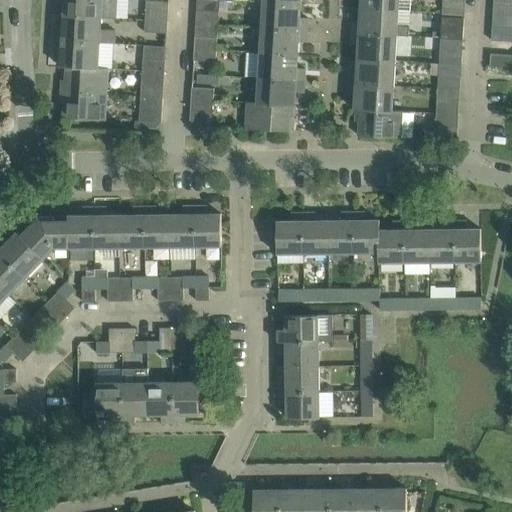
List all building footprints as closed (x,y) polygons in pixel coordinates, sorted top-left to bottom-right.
[(118,0),(57,0),(57,2),(65,2),(64,15),(101,18),(117,18),(118,0)] [(197,0),(197,10),(220,11),(220,0),(197,0)] [(399,10),(399,0),(361,0),(361,8),(399,10)] [(168,21),(169,2),(147,1),(146,20),(168,21)] [(301,17),(301,4),(263,2),(262,27),(308,30),(309,18),(301,17)] [(493,15),(511,16),(511,3),(494,3),(493,15)] [(352,21),(352,32),(398,35),(409,36),(409,25),(398,25),(399,10),(361,8),(361,21),(352,21)] [(101,28),(101,18),(64,15),(64,29),(56,28),(55,40),(100,43),(100,42),(116,43),(116,30),(101,28)] [(463,39),(464,17),(443,15),(442,32),(433,32),(433,37),(463,39)] [(511,27),(511,16),(493,15),(492,27),(511,27)] [(167,33),(168,21),(146,20),(145,32),(167,33)] [(307,42),(308,30),(262,27),(260,52),(298,55),(299,41),(307,42)] [(396,61),(398,35),(352,32),(351,44),(359,45),(358,58),(396,61)] [(196,36),(195,48),(217,49),(217,44),(218,37),(196,36)] [(462,50),(463,39),(433,37),(441,37),(440,49),(462,50)] [(98,67),(98,66),(100,43),(55,40),(54,52),(62,53),(61,67),(67,67),(67,66),(98,67)] [(195,48),(194,60),(216,61),(217,49),(195,48)] [(297,68),(298,55),(260,52),(259,78),(305,81),(306,68),(297,68)] [(511,54),(491,53),(490,66),(511,66),(511,54)] [(394,86),(396,61),(358,58),(357,71),(349,71),(349,83),(394,86)] [(165,72),(165,60),(143,59),(143,70),(165,72)] [(198,73),(218,74),(218,66),(199,65),(198,73)] [(109,67),(98,66),(98,67),(67,66),(67,67),(65,92),(107,94),(109,67)] [(142,82),(164,83),(165,72),(143,70),(142,82)] [(217,85),(218,74),(198,73),(198,83),(217,85)] [(461,89),(461,77),(439,77),(438,88),(461,89)] [(304,92),(305,81),(259,78),(257,102),(258,103),(290,104),(290,105),(295,106),(296,92),(304,92)] [(393,110),(394,86),(349,83),(348,95),(356,95),(355,109),(360,110),(360,109),(392,111),(393,110)] [(192,99),(213,100),(214,89),(193,87),(192,99)] [(460,101),(461,89),(438,88),(438,100),(460,101)] [(105,120),(107,94),(65,92),(63,118),(105,120)] [(162,123),(163,97),(141,96),(140,109),(140,121),(162,123)] [(192,99),(190,126),(211,127),(213,100),(192,99)] [(258,103),(257,102),(248,101),(246,129),(289,131),(290,105),(290,104),(258,103)] [(403,111),(393,110),(392,111),(360,109),(360,110),(359,135),(401,138),(403,111)] [(457,140),(458,128),(436,127),(435,139),(457,140)] [(171,246),(170,214),(157,214),(157,206),(145,207),(146,247),(171,246)] [(171,246),(196,246),(195,206),(183,206),(184,214),(170,214),(171,246)] [(196,246),(222,246),(222,214),(208,214),(207,206),(195,206),(196,246)] [(69,247),(95,247),(95,207),(83,207),(83,215),(69,215),(69,221),(69,247)] [(120,247),(120,215),(107,215),(107,207),(95,207),(95,247),(120,247)] [(120,247),(146,247),(145,207),(133,207),(133,215),(120,215),(120,247)] [(329,252),(329,220),(315,221),(315,212),(303,213),(304,253),(329,252)] [(329,252),(354,252),(354,212),(342,212),(342,220),(329,220),(329,252)] [(379,230),(380,230),(380,220),(366,220),(366,212),(354,212),(354,252),(379,252),(379,230)] [(278,253),(304,253),(303,213),(291,213),(291,221),(277,221),(278,253)] [(69,247),(69,221),(43,221),(39,217),(32,225),(54,248),(69,247)] [(379,262),(405,262),(405,221),(393,222),(393,230),(380,230),(379,230),(379,252),(379,262)] [(430,261),(430,229),(417,229),(417,221),(405,221),(405,262),(430,261)] [(430,261),(456,261),(455,221),(443,221),(443,229),(430,229),(430,261)] [(456,261),(482,261),(481,229),(467,229),(467,221),(455,221),(456,261)] [(44,258),(54,248),(32,225),(22,236),(44,258)] [(44,258),(22,236),(18,232),(0,250),(26,276),(44,258)] [(0,286),(8,295),(26,276),(0,250),(0,286)] [(159,300),(171,300),(171,276),(146,277),(146,288),(158,288),(159,300)] [(184,287),(196,287),(196,276),(171,276),(171,300),(184,300),(184,287)] [(210,300),(209,287),(209,276),(196,276),(196,287),(196,300),(210,300)] [(96,301),(96,289),(96,277),(83,277),(83,301),(96,301)] [(108,301),(121,301),(121,277),(96,277),(96,289),(108,288),(108,301)] [(134,288),(146,288),(146,277),(121,277),(121,301),(134,301),(134,288)] [(76,289),(68,281),(50,300),(67,316),(76,307),(67,298),(76,289)] [(0,302),(8,295),(0,286),(0,302)] [(330,300),(355,300),(355,288),(330,289),(330,300)] [(380,300),(380,298),(380,288),(355,288),(355,300),(380,300)] [(279,301),(304,301),(304,289),(279,290),(279,301)] [(304,301),(330,300),(330,289),(304,289),(304,301)] [(406,310),(431,310),(431,297),(406,298),(406,310)] [(431,310),(456,309),(456,297),(431,297),(431,310)] [(456,309),(482,309),(482,297),(456,297),(456,309)] [(380,310),(406,310),(406,298),(380,298),(380,300),(380,310)] [(58,325),(67,316),(50,300),(32,318),(40,326),(49,316),(58,325)] [(332,314),(286,315),(287,329),(279,329),(279,341),(319,341),(333,340),(332,314)] [(362,315),(361,315),(361,328),(373,328),(372,315),(362,315)] [(32,334),(40,326),(32,318),(14,337),(31,353),(41,343),(32,334)] [(198,340),(190,340),(186,340),(186,327),(173,328),(173,352),(198,351),(198,340)] [(98,352),(123,352),(123,328),(110,328),(110,341),(97,341),(98,352)] [(148,352),(148,340),(135,341),(135,328),(123,328),(123,352),(148,352)] [(148,352),(173,352),(173,328),(160,328),(160,340),(148,340),(148,352)] [(23,361),(31,353),(14,337),(0,350),(0,356),(5,362),(14,352),(23,361)] [(287,366),(319,366),(319,341),(279,341),(279,353),(287,353),(287,366)] [(373,352),(362,352),(362,354),(362,365),(373,365),(373,357),(373,352)] [(373,365),(362,365),(362,378),(373,378),(373,365)] [(279,391),(320,391),(319,366),(287,366),(287,379),(279,379),(279,391)] [(0,382),(5,382),(17,382),(17,369),(0,369),(0,382)] [(148,369),(123,369),(123,382),(124,423),(135,423),(135,414),(149,414),(148,382),(148,369)] [(174,422),(186,422),(186,414),(200,414),(200,381),(173,382),(174,422)] [(17,394),(5,395),(5,382),(0,382),(0,407),(17,407),(17,394)] [(112,423),(123,423),(123,382),(97,383),(97,415),(111,415),(112,423)] [(162,422),(174,422),(173,382),(148,382),(149,414),(162,414),(162,422)] [(320,417),(320,397),(320,391),(279,391),(279,403),(288,403),(288,417),(320,417)] [(374,402),(362,403),(363,416),(374,416),(374,415),(374,402)] [(0,432),(5,433),(5,424),(5,420),(18,420),(17,407),(0,407),(0,432)] [(5,445),(5,441),(5,433),(0,432),(0,458),(18,458),(18,445),(5,445)] [(331,511),(356,511),(356,488),(331,489),(331,511)] [(356,511),(381,511),(381,488),(356,488),(356,511)] [(407,511),(408,509),(407,488),(381,488),(381,511),(407,511)] [(254,511),(280,511),(280,489),(254,490),(254,511)] [(280,511),(305,511),(306,489),(280,489),(280,511)] [(305,511),(331,511),(331,489),(306,489),(305,511)]
